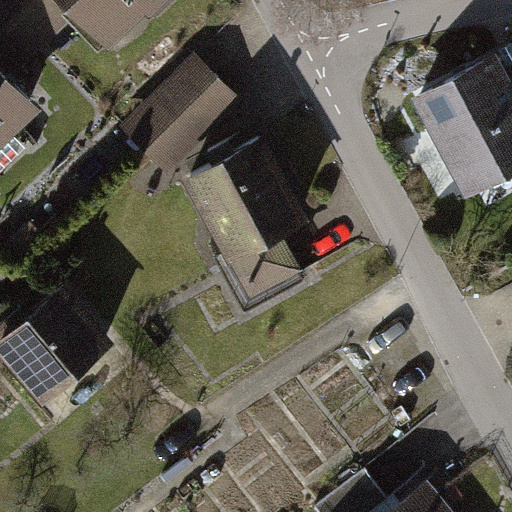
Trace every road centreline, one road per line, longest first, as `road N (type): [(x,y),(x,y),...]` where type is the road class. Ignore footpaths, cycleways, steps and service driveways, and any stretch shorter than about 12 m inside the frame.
road 1 (residential): [(307,44),(511,430)]
road 2 (residential): [(492,0),(307,44)]
